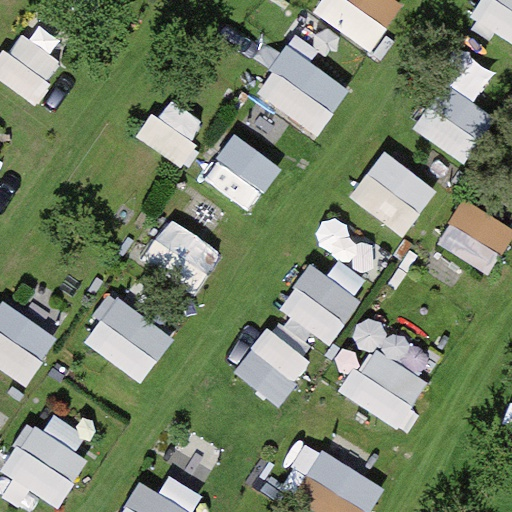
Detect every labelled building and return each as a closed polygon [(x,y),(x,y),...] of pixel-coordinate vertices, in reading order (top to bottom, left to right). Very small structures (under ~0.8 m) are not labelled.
[(84,0),(95,8),(101,0),(84,0)] [(390,41),(403,0),(329,0),(323,20),(390,41)] [(511,0),(483,0),(476,12),(511,35),(511,0)] [(0,76),(50,95),(68,47),(16,28),(0,70),(0,76)] [(261,86),(323,132),(357,87),(296,40),(261,86)] [(452,77),(419,121),(467,157),(500,113),(452,77)] [(191,156),(209,110),(165,93),(148,139),(191,156)] [(204,171),(255,208),(288,163),(237,126),(204,171)] [(0,173),(12,153),(0,145),(0,173)] [(356,192),(409,233),(445,186),(392,145),(356,192)] [(511,216),(471,191),(442,237),(495,269),(511,241),(511,216)] [(149,263),(205,288),(227,241),(171,215),(149,263)] [(283,303),(335,339),(368,293),(316,257),(283,303)] [(0,300),(0,358),(33,380),(67,327),(7,290),(0,300)] [(127,299),(98,333),(138,368),(167,334),(127,299)] [(272,322),(238,366),(284,401),(318,357),(272,322)] [(355,394),(391,416),(432,351),(396,329),(355,394)] [(5,466),(65,503),(97,453),(36,415),(5,466)] [(331,511),(374,511),(392,482),(330,446),(302,494),(331,511)] [(208,511),(144,476),(123,511),(208,511)]
